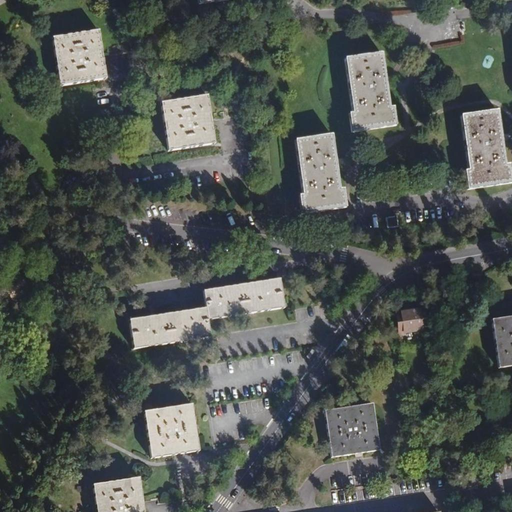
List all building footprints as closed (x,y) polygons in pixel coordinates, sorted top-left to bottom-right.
[(98,30),(52,38),(59,87),(94,81),(106,79),(102,53),(98,30)] [(388,108),(382,53),(344,59),(353,114),(348,114),(351,132),(395,126),(392,107),(388,108)] [(168,152),(215,144),(210,115),(208,95),(160,103),(168,152)] [(466,191),(511,183),(509,164),(505,165),(497,110),(460,116),(468,170),(464,171),(466,191)] [(340,189),(332,135),(295,140),(302,195),(298,195),(301,215),(346,208),(344,189),(340,189)] [(207,320),(284,308),(279,279),(202,291),(205,308),(128,320),(133,350),(210,337),(207,320)] [(427,329),(424,309),(396,314),(398,333),(427,329)] [(511,366),(511,316),(490,320),(498,369),(511,366)] [(380,451),(373,404),(323,411),(331,458),(380,451)] [(175,456),(199,452),(192,405),(143,412),(151,459),(175,456)] [(144,511),(142,497),(139,478),(92,485),(95,511),(144,511)]
